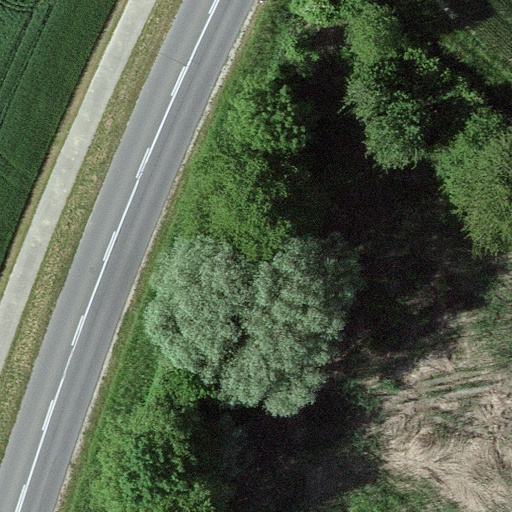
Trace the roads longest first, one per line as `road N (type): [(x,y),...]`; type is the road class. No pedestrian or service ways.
road 1 (tertiary): [(18,511),(60,382),(221,0)]
road 2 (track): [(153,0),(73,163),(0,371)]
